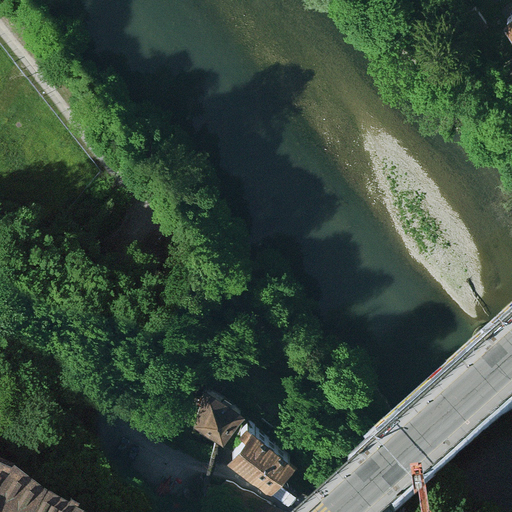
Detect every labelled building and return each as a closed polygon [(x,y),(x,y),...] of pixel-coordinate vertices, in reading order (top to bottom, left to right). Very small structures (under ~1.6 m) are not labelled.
[(489,23),(475,5),(456,20),(471,38),(489,23)] [(511,147),(511,125),(500,134),(511,148),(511,147)] [(250,413),(206,382),(179,420),(224,451),(250,413)] [(294,455),(252,424),(230,455),(271,485),(294,455)] [(0,484),(10,462),(0,456),(0,484)] [(0,484),(0,511),(91,511),(75,494),(73,500),(10,462),(0,484)]
